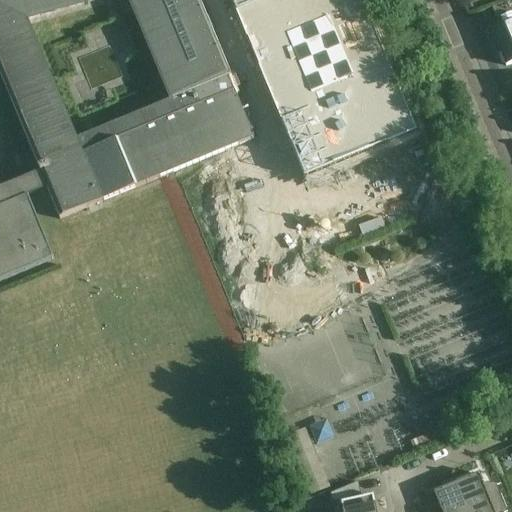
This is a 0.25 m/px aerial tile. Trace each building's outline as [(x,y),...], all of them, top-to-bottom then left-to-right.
[(27,199),(47,191),(59,221),(237,146),(256,135),(230,78),(198,0),(0,0),(0,77),(40,173),(0,189),(0,283),(53,261),(27,199)] [(225,0),(233,17),(269,2),(267,0),(225,0)] [(511,22),(491,31),(506,67),(511,64),(511,22)] [(223,238),(240,232),(235,218),(264,208),(257,187),(211,203),(223,238)] [(311,438),(330,431),(325,419),(307,426),(311,438)] [(410,441),(440,429),(437,421),(407,432),(410,441)] [(468,478),(455,483),(466,511),(506,511),(495,486),(484,490),(477,475),(469,479),(468,478)] [(375,511),(372,497),(361,500),(357,483),(330,495),(333,511),(375,511)] [(466,511),(455,483),(442,489),(442,490),(433,494),(440,509),(431,511),(466,511)]
